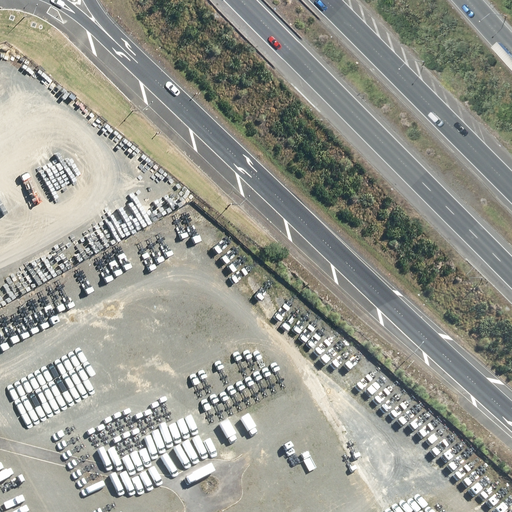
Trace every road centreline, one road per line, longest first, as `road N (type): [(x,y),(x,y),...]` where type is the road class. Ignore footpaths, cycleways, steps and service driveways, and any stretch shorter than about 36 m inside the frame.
road 1 (trunk): [(511,415),(307,232),(138,65)]
road 2 (motorway): [(511,275),(240,0)]
road 3 (motorway): [(324,0),(511,189)]
